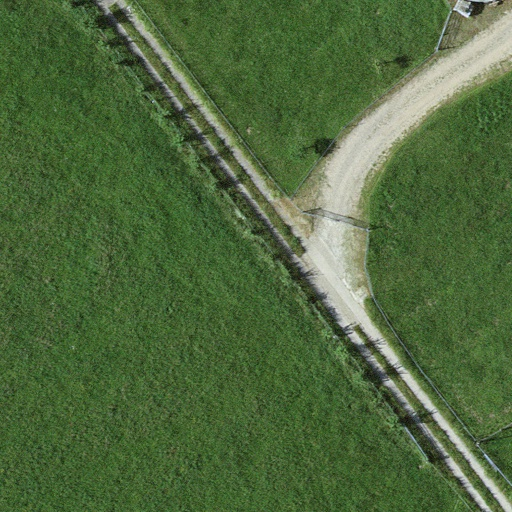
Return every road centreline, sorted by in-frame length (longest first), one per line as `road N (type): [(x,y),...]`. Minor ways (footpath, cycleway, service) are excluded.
road 1 (track): [(492,511),(104,0)]
road 2 (track): [(319,277),(334,202),(368,139),(511,35)]
